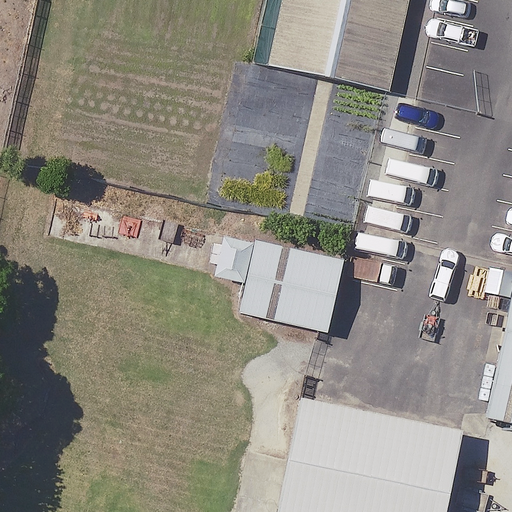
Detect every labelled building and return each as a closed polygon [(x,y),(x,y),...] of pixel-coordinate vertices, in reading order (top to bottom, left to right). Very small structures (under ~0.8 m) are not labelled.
[(404,0),(275,0),(262,61),(385,88),(404,0)] [(377,103),(235,70),(206,194),(348,227),(377,103)] [(345,259),(258,236),(238,313),(325,335),(345,259)] [(511,267),(476,417),(511,425),(511,267)] [(443,511),(460,427),(296,396),(273,511),(443,511)]
